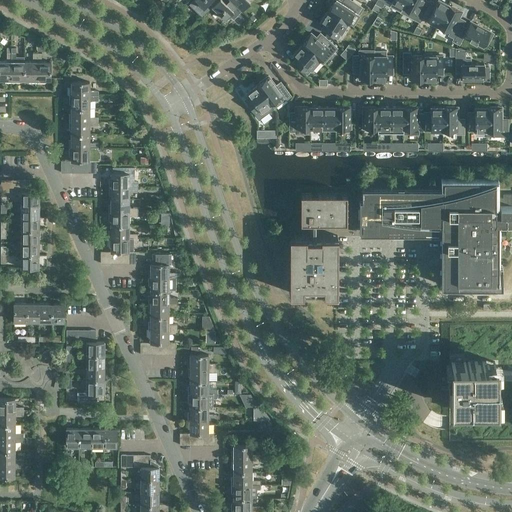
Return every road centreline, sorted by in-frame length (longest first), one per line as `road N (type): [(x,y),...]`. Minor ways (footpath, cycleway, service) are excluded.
road 1 (residential): [(0,127),(27,131),(40,146),(197,511)]
road 2 (secondary): [(166,106),(224,269),(273,370),(354,443)]
road 3 (secondary): [(365,426),(297,360),(258,298),(184,96)]
road 4 (residential): [(264,41),(297,88),(314,93),(499,95),(509,83),(505,20),(466,0)]
road 5 (secondary): [(26,0),(110,47),(166,106)]
road 6 (secondary): [(354,443),(460,497),(511,505)]
road 7 (secondary): [(511,488),(431,467),(365,426)]
road 8 (secondary): [(184,96),(139,44),(69,0)]
